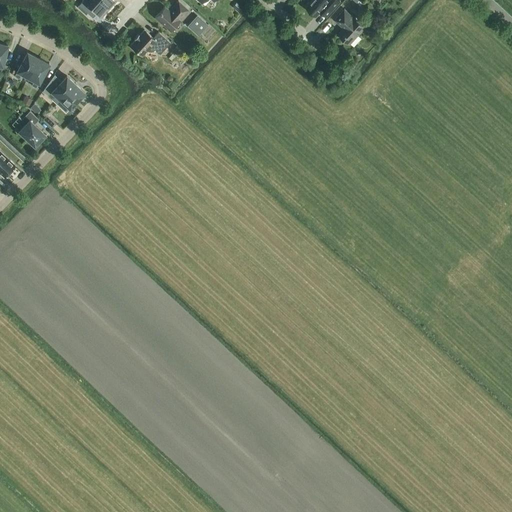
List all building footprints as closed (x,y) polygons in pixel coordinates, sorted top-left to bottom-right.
[(102,17),(109,9),(99,0),(90,0),(88,2),(86,0),(83,0),(79,6),(87,13),(88,13),(84,10),(88,6),(103,19),(103,18),(102,17)] [(117,0),(116,0),(99,0),(109,9),(117,0)] [(312,0),(306,7),(316,17),(327,5),(332,11),(340,2),(338,0),(312,0)] [(179,20),(188,10),(178,1),(169,11),(165,7),(155,18),(170,31),(180,20),(179,20)] [(353,17),(344,9),(335,20),(341,26),(342,25),(345,27),(338,34),(350,45),(365,27),(354,17),(353,17)] [(199,34),(209,23),(198,13),(188,25),(199,34)] [(144,30),(139,35),(138,34),(134,39),(135,40),(130,45),(132,46),(130,48),(135,51),(136,50),(142,56),(146,51),(148,52),(152,52),(154,50),(159,55),(170,43),(167,40),(158,32),(153,38),(144,30)] [(175,57),(181,50),(176,46),(170,53),(175,57)] [(28,77),(38,58),(27,52),(14,76),(19,79),(22,74),(28,77)] [(38,58),(28,77),(34,80),(31,86),(36,88),(49,64),(38,58)] [(60,100),(75,84),(66,76),(56,87),(50,81),(42,91),(51,99),(55,95),(60,100)] [(75,84),(60,100),(66,105),(62,109),(65,113),(84,93),(75,84)] [(37,113),(41,107),(34,102),(30,108),(37,113)] [(21,120),(26,124),(19,131),(34,146),(45,135),(34,124),(39,119),(30,111),(21,120)] [(51,128),(56,123),(47,114),(42,120),(51,128)] [(9,161),(0,152),(0,172),(4,177),(8,172),(10,172),(12,171),(12,169),(14,166),(12,164),(12,163),(10,161),(9,161)]
